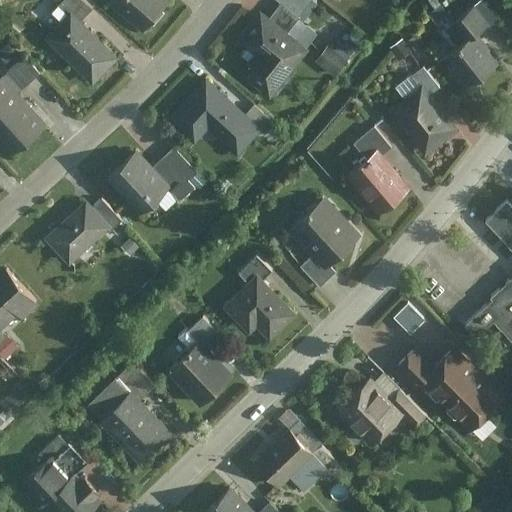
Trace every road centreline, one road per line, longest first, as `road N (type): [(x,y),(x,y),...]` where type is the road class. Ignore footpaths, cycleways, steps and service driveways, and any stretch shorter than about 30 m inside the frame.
road 1 (residential): [(511,117),(444,213),(145,511)]
road 2 (residential): [(218,0),(164,68),(0,216)]
